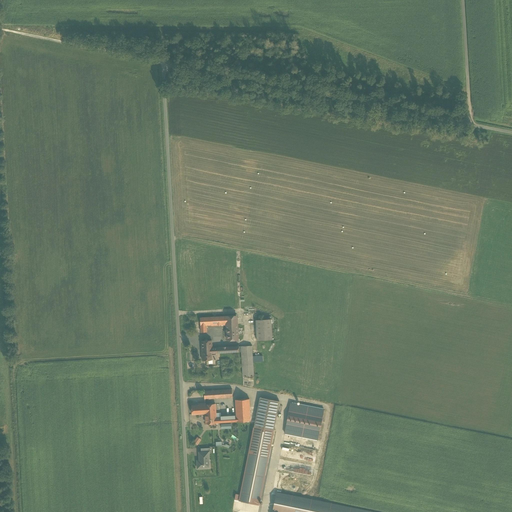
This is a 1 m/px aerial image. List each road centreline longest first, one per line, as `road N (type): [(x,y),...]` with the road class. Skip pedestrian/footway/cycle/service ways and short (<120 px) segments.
road 1 (unclassified): [(511,132),(162,62),(187,511)]
road 2 (track): [(172,235),(511,305)]
road 3 (track): [(162,62),(0,29)]
road 4 (track): [(0,269),(8,433)]
road 5 (track): [(468,124),(461,0)]
